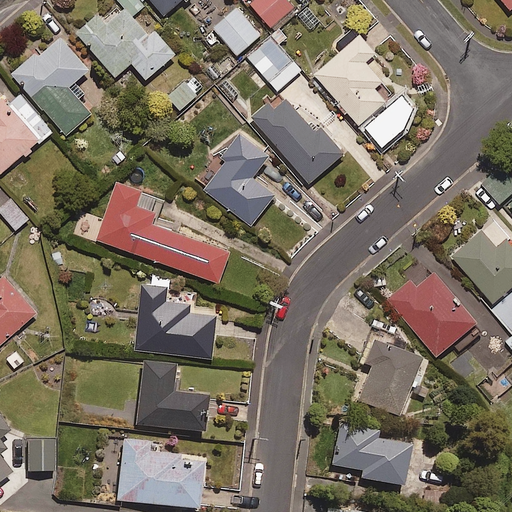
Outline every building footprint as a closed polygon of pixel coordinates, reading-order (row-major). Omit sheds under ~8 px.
[(152,0),(162,12),(175,0),(152,0)] [(293,4),(289,0),(249,0),(249,1),(270,24),(293,4)] [(147,32),(122,4),(105,19),(97,10),(75,30),(114,73),(130,59),(144,75),(174,49),(153,26),(147,32)] [(260,31),(236,4),(212,25),(236,52),(260,31)] [(287,36),(279,26),(247,55),(276,88),(300,67),(279,43),(287,36)] [(357,121),(385,97),(374,84),(385,74),(375,63),(373,66),(364,57),(374,48),(358,30),(312,71),(357,121)] [(88,65),(59,32),(13,71),(64,131),(90,110),(77,95),(82,90),(72,78),(88,65)] [(202,85),(192,75),(188,79),(185,76),(166,93),(178,107),(202,85)] [(0,169),(23,150),(26,154),(35,147),(31,143),(49,127),(20,93),(7,104),(0,96),(0,95),(0,169)] [(313,129),(283,95),(272,104),(267,99),(250,114),(307,180),(341,150),(319,124),(313,129)] [(267,152),(237,128),(211,161),(218,166),(202,186),(249,222),(273,191),(250,173),(267,152)] [(511,187),(511,174),(502,165),(482,184),(498,201),(511,187)] [(140,189),(141,186),(115,177),(94,236),(217,278),(228,246),(154,220),(162,199),(140,189)] [(27,216),(9,195),(0,203),(0,210),(15,227),(27,216)] [(511,236),(505,229),(492,241),(480,227),(451,253),(491,299),(511,280),(511,236)] [(474,318),(432,270),(416,283),(410,276),(387,297),(435,352),(474,318)] [(0,341),(35,309),(1,272),(0,273),(0,341)] [(169,276),(150,275),(150,282),(139,281),(135,348),(212,353),(215,307),(193,305),(194,291),(170,289),(169,276)] [(511,294),(494,310),(511,331),(511,294)] [(393,333),(374,326),(361,362),(368,364),(355,399),(395,414),(417,355),(389,344),(393,333)] [(171,361),(140,359),(135,423),(201,428),(204,392),(169,389),(171,361)] [(0,431),(5,428),(0,421),(0,476),(8,470),(0,458),(0,448),(2,447),(0,443),(0,431)] [(372,427),(336,423),(332,465),(361,468),(360,476),(402,480),(406,438),(371,434),(372,427)] [(53,437),(25,437),(26,469),(53,469),(53,437)] [(146,439),(120,437),(115,499),(194,505),(198,453),(145,449),(146,439)]
